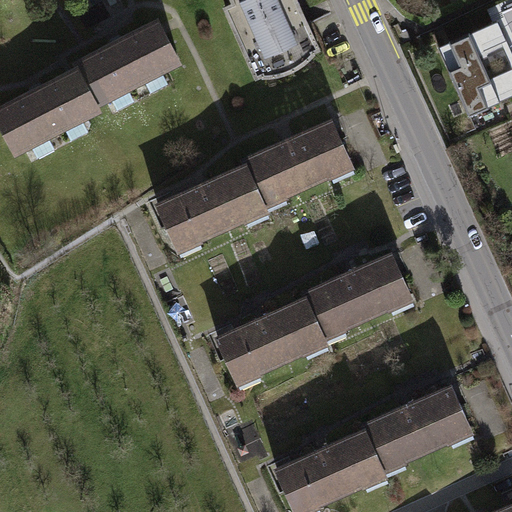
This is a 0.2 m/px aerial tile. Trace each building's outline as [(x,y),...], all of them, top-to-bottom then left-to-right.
[(232,0),(233,1),(226,4),(255,81),(265,76),(272,76),(280,74),(290,70),(299,66),(306,61),(313,56),(317,49),(322,48),(300,0),(232,0)] [(79,61),(101,102),(182,60),(159,15),(78,57),(79,61)] [(511,54),(496,19),(437,45),(467,114),(511,93),(511,54)] [(101,102),(79,61),(0,102),(0,120),(17,153),(104,107),(101,102)] [(245,151),(248,158),(268,204),(358,164),(335,111),(245,151)] [(248,158),(155,198),(178,249),(270,209),(268,204),(248,158)] [(307,286),(309,290),(329,336),(418,297),(395,246),(307,286)] [(309,290),(218,332),(240,380),(331,338),(329,336),(309,290)] [(361,418),(363,422),(384,468),(471,429),(449,379),(361,418)] [(314,444),(270,464),(292,511),(385,470),(384,468),(363,422),(314,444)] [(511,511),(511,500),(486,511),(511,511)]
